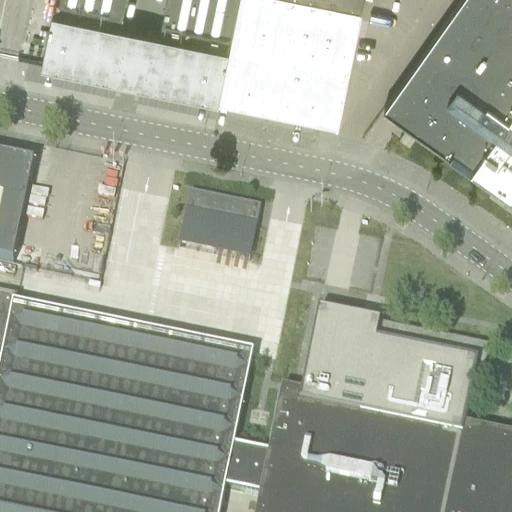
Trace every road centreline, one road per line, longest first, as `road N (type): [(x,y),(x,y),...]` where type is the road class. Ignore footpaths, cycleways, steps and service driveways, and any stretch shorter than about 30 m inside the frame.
road 1 (tertiary): [(511,283),(396,202),(355,184),(0,109)]
road 2 (unknown): [(325,178),(445,0)]
